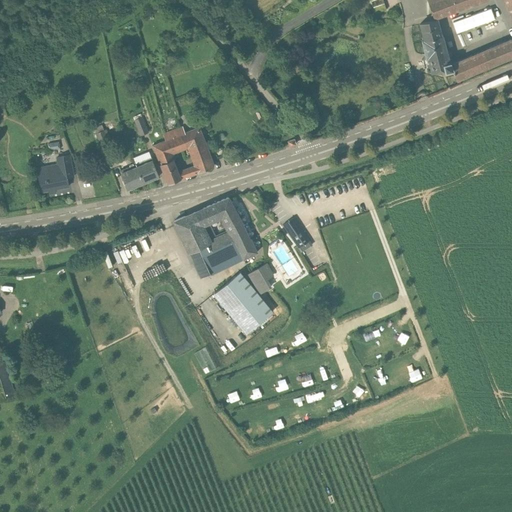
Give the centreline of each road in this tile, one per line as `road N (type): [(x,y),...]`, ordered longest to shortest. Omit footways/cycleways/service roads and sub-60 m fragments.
road 1 (secondary): [(0,232),(90,218),(310,157)]
road 2 (secondary): [(310,157),(511,80)]
road 3 (unclassified): [(310,157),(183,0)]
